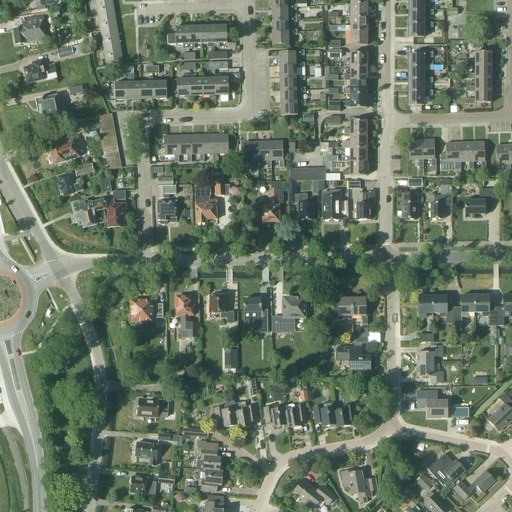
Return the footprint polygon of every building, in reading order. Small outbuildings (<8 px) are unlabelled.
[(28,0),(30,8),(37,7),(38,11),(45,9),(45,6),(46,6),(45,0),(28,0)] [(98,0),(95,1),(98,16),(114,14),(111,0),(98,0)] [(408,0),(408,11),(423,11),(423,10),(424,3),(433,3),(432,0),(408,0)] [(287,7),(271,7),(271,20),(287,19),(287,18),(287,10),(296,10),(296,5),(287,6),(287,7)] [(350,18),(367,18),(367,5),(350,5),(350,13),(346,12),(346,18),(350,18)] [(423,24),(423,23),(423,15),(433,15),(433,10),(423,10),(423,11),(408,11),(408,24),(423,24)] [(98,16),(101,32),(117,30),(114,14),(98,16)] [(47,42),(43,18),(21,21),(22,27),(18,28),(18,29),(13,30),(15,45),(25,44),(25,43),(28,42),(28,44),(30,45),(33,44),(35,42),(36,42),(37,43),(47,42)] [(288,32),(288,31),(287,23),(296,22),(296,18),(287,18),(287,19),(271,20),(272,32),(288,32)] [(367,18),(350,18),(350,27),(345,27),(345,32),(350,32),(367,32),(367,18)] [(423,24),(408,24),(408,37),(423,38),(424,28),(433,28),(433,23),(423,23),(423,24)] [(213,27),(213,45),(214,47),(220,47),(220,44),(226,44),(226,26),(213,27)] [(182,49),(188,49),(188,27),(175,28),(175,34),(167,35),(167,45),(176,45),(182,45),(182,49)] [(201,27),(188,27),(188,49),(195,49),(195,45),(201,45),(201,27)] [(214,48),(214,47),(213,45),(213,27),(201,27),(201,45),(208,45),(208,48),(214,48)] [(101,32),(103,48),(119,45),(117,30),(101,32)] [(288,32),(272,32),(272,46),(288,45),(288,35),(297,35),(297,30),(288,31),(288,32)] [(367,45),(367,32),(350,32),(350,45),(367,45)] [(59,60),(67,58),(74,56),(86,54),(84,45),(72,48),(57,51),(59,60)] [(119,45),(103,48),(106,64),(122,61),(119,45)] [(279,54),(279,66),(295,66),(295,64),(295,57),(304,56),(303,51),(294,52),(294,53),(279,54)] [(408,54),(408,68),(423,68),(423,66),(423,58),(432,58),(432,53),(423,53),(423,54),(408,54)] [(466,67),(475,67),(475,66),(491,66),(491,53),(474,53),(474,62),(466,62),(466,67)] [(350,54),(350,61),(343,61),(343,67),(350,67),(366,67),(366,54),(350,54)] [(42,68),(41,62),(33,64),(34,67),(24,69),(28,84),(45,80),(45,77),(56,74),(54,66),(42,68)] [(295,77),(304,76),(304,69),(304,64),(295,64),(295,66),(279,66),(280,79),(295,78),(295,77)] [(433,66),(423,66),(423,68),(408,68),(408,80),(423,80),(423,78),(423,71),(433,71),(433,66)] [(475,79),(491,79),(491,66),(475,66),(475,67),(475,74),(466,74),(466,80),(475,80),(475,79)] [(337,81),(337,75),(328,75),(328,67),(324,67),(324,81),(337,81)] [(344,81),(350,81),(366,81),(366,67),(350,67),(350,75),(344,75),(344,81)] [(177,98),(190,97),(189,76),(183,76),(183,80),(177,81),(177,98)] [(190,97),(202,97),(202,80),(195,80),(195,76),(189,76),(190,97)] [(304,81),(304,76),(295,77),(295,78),(280,79),(280,91),(296,91),(296,90),(296,81),(304,81)] [(140,83),(141,101),(153,100),(153,83),(153,78),(147,78),(147,83),(140,83)] [(433,78),(423,78),(423,80),(408,80),(408,93),(423,93),(423,91),(423,83),(432,83),(433,78)] [(215,97),(214,79),(202,80),(202,97),(215,97)] [(227,79),(214,79),(215,97),(227,96),(227,79)] [(491,91),(491,79),(475,79),(475,80),(475,87),(466,87),(466,92),(475,92),(475,91),(491,91)] [(350,95),(366,95),(366,81),(350,81),(350,89),(344,89),(343,95),(350,95)] [(153,83),(153,100),(166,100),(166,82),(153,83)] [(128,101),(128,83),(114,84),(115,101),(128,101)] [(128,101),(141,101),(140,83),(128,83),(128,101)] [(83,95),(82,88),(70,90),(71,97),(83,95)] [(280,91),(281,103),(296,103),(296,101),(296,94),(305,93),(305,89),(296,90),(296,91),(280,91)] [(423,93),(408,93),(408,106),(423,106),(423,96),(432,96),(432,91),(423,91),(423,93)] [(475,91),(475,92),(475,100),(465,100),(465,105),(475,105),(475,104),(491,104),(491,91),(475,91)] [(366,108),(366,95),(350,95),(350,102),(342,102),(342,106),(350,108),(366,108)] [(61,117),(57,96),(35,101),(38,113),(39,113),(40,121),(46,120),(47,124),(48,125),(53,124),(54,122),(53,118),(61,117)] [(305,101),(296,101),(296,103),(281,103),(281,116),(297,116),(296,106),(305,106),(305,101)] [(313,115),(303,115),(303,125),(313,125),(313,115)] [(349,135),(366,135),(367,122),(350,121),(350,130),(345,130),(345,135),(349,135)] [(299,130),(295,124),(290,126),(294,133),(299,130)] [(215,135),(202,136),(203,155),(204,155),(212,155),(212,162),(216,162),(216,155),(215,155),(215,135)] [(215,155),(216,155),(225,154),(225,162),(229,162),(229,154),(228,154),(227,135),(215,135),(215,155)] [(366,149),(366,135),(349,135),(349,142),(342,142),(342,150),(349,150),(349,149),(366,149)] [(178,156),(177,136),(164,137),(165,156),(174,156),(174,164),(179,163),(178,156)] [(178,156),(187,156),(187,163),(191,163),(191,155),(190,155),(190,136),(177,136),(178,156)] [(202,136),(190,136),(190,155),(191,155),(200,155),(200,163),(204,163),(204,155),(203,155),(202,136)] [(80,158),(74,138),(66,141),(65,140),(55,143),(55,144),(48,147),(54,166),(80,158)] [(424,168),(423,161),(422,161),(421,141),(408,142),(409,161),(419,161),(419,168),(424,168)] [(434,141),(421,141),(422,161),(423,161),(432,160),(432,167),(436,167),(436,159),(435,159),(434,141)] [(257,162),(259,162),(267,162),(267,169),(272,169),(271,162),(270,162),(269,142),(257,143),(257,162)] [(282,142),(269,142),(270,162),(271,162),(280,162),(280,169),(284,169),(284,160),(283,161),(282,142)] [(257,162),(257,143),(244,143),(244,163),(254,162),(254,169),(259,169),(259,162),(257,162)] [(460,163),(469,163),(469,170),(473,170),(473,162),(472,162),(472,143),(459,144),(460,163)] [(472,162),(473,162),(481,162),(481,170),(486,169),(486,162),(485,162),(484,143),(472,143),(472,162)] [(460,163),(459,144),(446,144),(447,163),(456,163),(457,170),(461,170),(460,163)] [(511,173),(510,165),(509,146),(496,147),(496,166),(506,165),(506,173),(511,173)] [(349,162),(366,163),(366,149),(349,149),(349,150),(349,157),(342,157),(341,162),(349,162)] [(366,163),(349,162),(349,171),(343,170),(343,176),(349,176),(366,176),(366,163)] [(121,169),(120,163),(107,165),(108,171),(121,169)] [(94,173),(91,165),(75,169),(77,177),(94,173)] [(172,186),(172,173),(165,173),(165,178),(158,178),(158,186),(172,186)] [(81,183),(76,185),(73,174),(58,178),(60,183),(58,187),(59,191),(63,192),(65,197),(84,191),(81,183)] [(112,192),(109,178),(100,179),(102,193),(112,192)] [(422,179),(407,179),(407,188),(422,188),(422,179)] [(287,191),(287,183),(271,183),(271,196),(270,206),(263,206),(263,222),(279,222),(279,206),(278,206),(278,204),(283,204),(283,191),(287,191)] [(204,187),(204,186),(199,186),(199,187),(194,187),(195,196),(196,202),(195,202),(196,224),(206,224),(206,221),(217,220),(216,208),(217,208),(217,200),(209,201),(209,196),(211,196),(210,187),(204,187)] [(177,193),(176,187),(158,187),(158,200),(169,200),(169,193),(177,193)] [(493,190),(480,190),(480,201),(465,201),(465,219),(474,219),(474,215),(485,215),(485,202),(493,202),(493,190)] [(125,191),(114,192),(114,201),(117,201),(126,200),(125,192),(125,191)] [(323,193),(323,221),(324,221),(339,221),(339,191),(330,192),(330,193),(323,193)] [(369,204),(369,194),(363,194),(363,204),(356,204),(356,221),(370,220),(370,204),(369,204)] [(307,204),(307,195),(298,195),(299,220),(307,220),(309,221),(311,221),(312,220),(314,220),(314,203),(307,204)] [(418,204),(417,195),(401,195),(402,220),(416,220),(416,204),(418,204)] [(452,206),(452,195),(448,195),(446,195),(446,196),(434,197),(434,204),(430,204),(430,220),(443,220),(443,206),(452,206)] [(107,210),(106,210),(104,200),(92,203),(91,202),(88,203),(88,201),(73,204),(74,207),(72,207),(74,215),(75,215),(78,227),(83,226),(84,229),(97,226),(97,225),(107,222),(104,211),(107,210)] [(114,205),(114,200),(107,200),(108,228),(124,228),(124,215),(127,215),(126,205),(114,205)] [(177,222),(176,202),(157,203),(158,223),(161,226),(165,226),(168,223),(168,219),(170,219),(170,222),(177,222)] [(188,213),(188,210),(181,211),(182,219),(191,219),(191,212),(188,213)] [(215,296),(215,295),(210,295),(210,307),(209,307),(209,314),(221,314),(221,319),(227,319),(227,324),(233,324),(233,313),(227,313),(227,308),(226,308),(226,296),(215,296)] [(496,308),(496,326),(498,326),(503,326),(503,317),(509,317),(509,313),(511,312),(511,295),(503,296),(503,308),(496,308)] [(183,296),(179,296),(178,297),(176,297),(176,316),(181,316),(181,331),(181,338),(198,339),(198,323),(189,323),(189,316),(193,316),(193,307),(190,307),(190,297),(184,297),(183,296)] [(453,308),(453,324),(461,324),(461,320),(461,318),(467,318),(467,314),(469,314),(474,314),(474,296),(460,296),(460,306),(461,308),(453,308)] [(489,327),(496,326),(496,308),(488,308),(488,296),(474,296),(474,314),(482,314),(481,318),(488,317),(489,327)] [(425,314),(433,314),(432,297),(419,297),(419,318),(425,318),(425,314)] [(453,324),(453,308),(446,308),(446,297),(432,297),(433,314),(439,314),(440,318),(446,318),(446,324),(453,324)] [(305,318),(305,299),(284,299),(284,316),(284,318),(280,318),(272,318),(272,333),(286,333),(286,327),(294,327),(294,318),(300,318),(305,318)] [(352,317),(352,299),(338,299),(338,303),(332,303),(332,321),(339,321),(339,317),(352,317)] [(352,299),(352,317),(362,317),(362,325),(367,324),(367,316),(365,316),(365,299),(352,299)] [(152,305),(152,300),(131,301),(131,313),(130,314),(130,319),(131,320),(131,322),(152,322),(152,318),(162,318),(162,305),(152,305)] [(243,313),(243,324),(244,324),(244,320),(256,320),(256,324),(256,334),(257,334),(266,334),(267,334),(267,323),(266,311),(260,311),(260,300),(243,300),(243,313)] [(419,335),(419,343),(430,343),(431,343),(433,343),(433,342),(433,340),(433,335),(419,335)] [(75,353),(86,352),(85,343),(74,344),(75,353)] [(362,347),(362,344),(354,344),(354,347),(337,347),(336,362),(349,362),(349,370),(370,370),(370,356),(362,357),(362,347)] [(416,353),(416,366),(433,365),(433,357),(442,357),(442,346),(430,346),(430,353),(429,353),(416,353)] [(237,369),(237,351),(224,351),(224,369),(229,369),(230,374),(234,374),(234,369),(237,369)] [(163,374),(163,364),(148,364),(148,375),(163,374)] [(433,372),(433,365),(416,366),(416,378),(430,377),(431,384),(443,383),(443,372),(433,372)] [(258,395),(257,391),(255,380),(249,381),(251,396),(258,395)] [(276,386),(276,401),(286,400),(285,386),(276,386)] [(308,401),(307,391),(299,392),(301,402),(308,401)] [(437,402),(437,392),(417,392),(417,409),(420,409),(420,407),(426,407),(426,418),(447,418),(447,401),(437,402)] [(511,408),(511,401),(504,394),(499,399),(504,404),(487,420),(499,432),(508,423),(509,424),(511,420),(511,412),(510,411),(511,408)] [(152,399),(146,398),(145,401),(139,400),(137,416),(158,418),(159,418),(159,417),(167,418),(167,415),(167,413),(167,411),(173,411),(174,402),(168,402),(160,401),(160,402),(152,401),(152,399)] [(235,412),(236,412),(235,409),(234,402),(226,403),(223,408),(214,409),(215,414),(212,414),(210,420),(214,425),(216,425),(222,424),(223,429),(237,427),(235,412)] [(334,412),(332,403),(323,404),(322,407),(313,408),(315,424),(320,423),(320,426),(321,428),(335,426),(336,426),(334,412)] [(293,405),(283,406),(286,426),(285,426),(286,429),(301,426),(300,423),(306,422),(304,405),(294,407),(293,405)] [(336,426),(335,426),(336,428),(350,426),(350,422),(356,421),(353,405),(344,407),(344,410),(334,412),(336,426)] [(246,410),(236,412),(235,412),(237,427),(237,429),(251,427),(251,423),(257,422),(255,406),(245,407),(246,410)] [(286,426),(283,406),(273,407),(263,409),(265,425),(272,424),(272,428),(285,426),(286,426)] [(208,431),(183,429),(183,435),(208,438),(208,431)] [(178,436),(171,436),(171,435),(159,434),(158,441),(178,443),(178,436)] [(219,472),(220,458),(216,458),(217,451),(206,450),(207,442),(198,442),(198,450),(202,450),(201,459),(198,459),(196,470),(203,471),(206,472),(206,471),(219,472)] [(157,447),(136,444),(136,447),(133,448),(133,453),(135,454),(135,458),(150,459),(149,466),(155,467),(157,447)] [(446,488),(453,482),(465,471),(456,461),(453,464),(444,454),(427,470),(442,486),(443,485),(445,487),(446,488)] [(206,471),(206,472),(205,482),(202,481),(201,491),(217,492),(218,486),(221,487),(223,472),(219,472),(206,471)] [(367,504),(366,498),(371,497),(370,492),(377,491),(375,479),(368,480),(362,481),(360,473),(354,474),(353,471),(340,474),(343,489),(348,488),(348,489),(349,489),(350,493),(357,493),(358,499),(359,499),(360,505),(367,504)] [(494,482),(485,472),(467,489),(460,482),(453,489),(464,501),(471,494),(470,493),(476,487),(482,493),(494,482)] [(174,477),(159,475),(158,483),(173,486),(174,477)] [(432,485),(423,475),(415,482),(425,492),(432,485)] [(148,480),(132,478),(129,493),(146,495),(146,494),(151,495),(154,495),(156,483),(148,482),(148,480)] [(338,502),(334,498),(335,497),(320,486),(317,492),(302,481),(292,494),(313,509),(321,500),(328,505),(329,503),(333,507),(338,502)] [(415,497),(406,488),(402,491),(411,501),(415,497)] [(433,496),(430,492),(425,497),(429,500),(424,504),(431,511),(444,511),(447,509),(434,495),(433,496)] [(183,499),(179,493),(173,498),(178,503),(183,499)] [(411,503),(403,494),(395,501),(404,510),(411,503)] [(229,511),(230,511),(224,511),(225,505),(205,503),(204,511),(229,511)]
